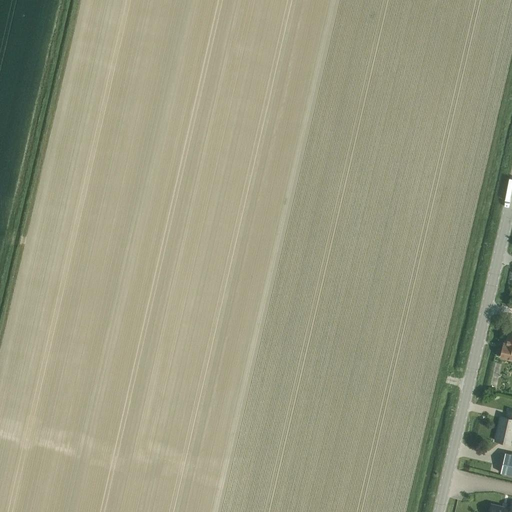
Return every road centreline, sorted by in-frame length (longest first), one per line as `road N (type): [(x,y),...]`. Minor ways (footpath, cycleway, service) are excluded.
road 1 (track): [(511,72),(409,511)]
road 2 (track): [(78,0),(0,339)]
road 3 (unclassified): [(439,511),(511,198)]
